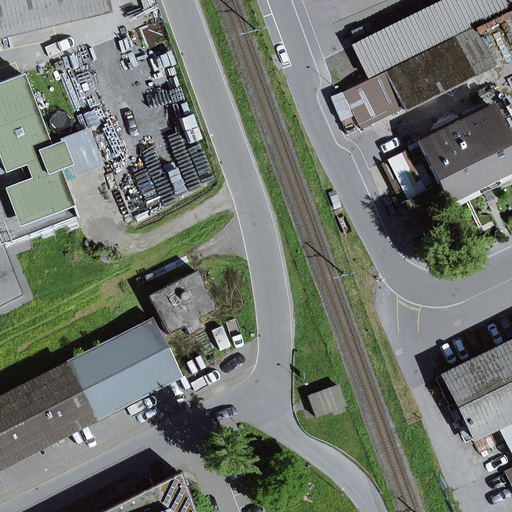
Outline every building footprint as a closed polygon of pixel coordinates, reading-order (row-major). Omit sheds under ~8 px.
[(0,0),(0,28),(106,3),(104,0),(0,0)] [(511,0),(443,0),(352,45),(368,78),(511,5),(511,0)] [(474,73),(490,65),(472,28),(456,37),(474,73)] [(401,109),(474,73),(456,37),(383,73),(401,109)] [(361,129),(401,109),(383,73),(342,93),(361,129)] [(60,142),(48,146),(21,75),(0,82),(0,246),(75,217),(57,169),(69,165),(60,142)] [(479,188),(511,171),(511,155),(489,109),(419,144),(451,207),(481,192),(479,188)] [(203,328),(198,319),(212,311),(199,286),(202,283),(196,271),(151,294),(154,301),(160,302),(162,322),(161,323),(167,335),(183,327),(187,336),(203,328)] [(212,311),(215,310),(202,283),(199,286),(212,311)] [(161,323),(162,322),(160,302),(154,301),(151,294),(147,296),(161,323)] [(0,468),(181,377),(151,319),(0,396),(0,468)] [(511,340),(435,378),(449,406),(454,404),(472,439),(479,454),(504,441),(511,457),(511,467),(503,472),(511,490),(511,340)] [(464,443),(472,439),(454,404),(449,406),(435,378),(433,380),(464,443)] [(307,397),(315,417),(345,406),(337,385),(307,397)] [(191,511),(178,473),(99,511),(191,511)]
